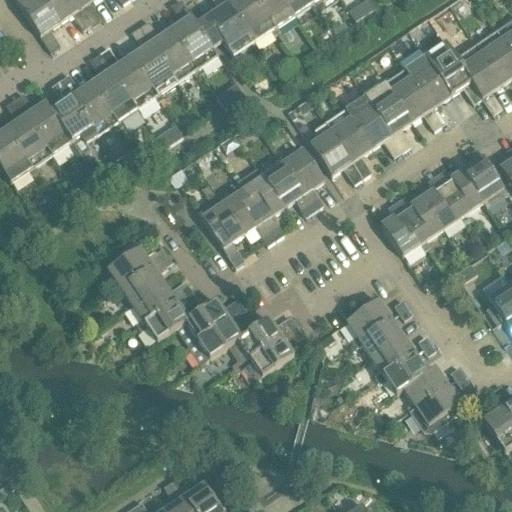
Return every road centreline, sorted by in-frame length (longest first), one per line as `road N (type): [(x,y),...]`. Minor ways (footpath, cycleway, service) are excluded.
road 1 (residential): [(159,220),(202,285),(239,282),(349,210)]
road 2 (residential): [(511,376),(485,377),(463,360),(349,210)]
road 3 (residential): [(349,210),(473,129),(511,120)]
road 4 (residential): [(41,68),(47,77),(164,0)]
